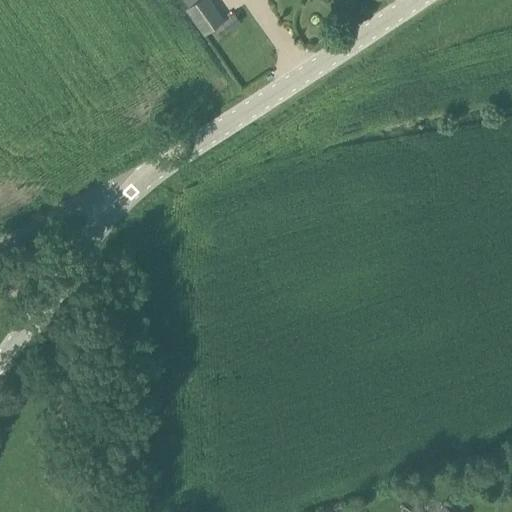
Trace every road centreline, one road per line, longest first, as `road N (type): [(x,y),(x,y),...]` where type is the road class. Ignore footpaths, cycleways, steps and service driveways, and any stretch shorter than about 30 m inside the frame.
road 1 (tertiary): [(135,185),(411,0)]
road 2 (tertiary): [(39,307),(135,185)]
road 3 (unclassified): [(0,249),(135,185)]
